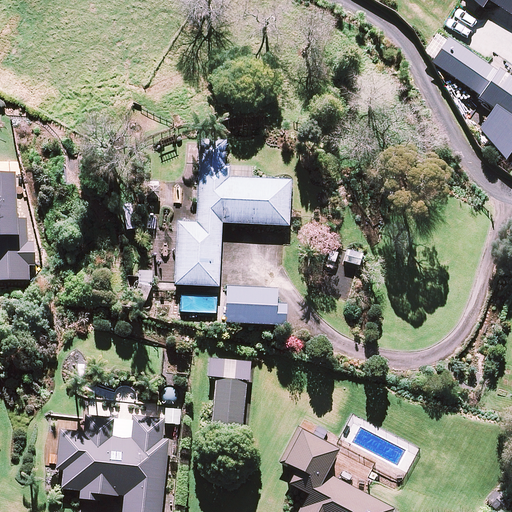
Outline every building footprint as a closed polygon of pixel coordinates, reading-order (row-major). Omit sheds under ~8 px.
[(463,0),(453,17),(480,34),(502,0),(463,0)] [(511,81),(448,40),(432,65),(480,96),(477,100),(511,122),(511,81)] [(226,149),(202,147),(197,224),(179,223),(175,285),(219,288),(223,223),(289,227),(291,183),(252,181),(253,168),(225,166),(226,149)] [(0,281),(30,281),(30,267),(36,267),(36,241),(30,241),(30,221),(18,221),(18,196),(26,196),(26,163),(0,163),(0,281)] [(152,287),(134,282),(130,298),(147,302),(152,287)] [(277,292),(228,289),(226,323),(286,327),(287,309),(276,308),(277,292)] [(248,363),(210,360),(209,377),(217,378),(213,429),(242,431),(248,363)] [(162,511),(170,421),(134,417),(133,421),(87,417),(85,435),(60,432),(55,489),(81,492),(80,500),(97,501),(98,495),(125,497),(123,511),(162,511)] [(340,451),(301,431),(284,464),(298,472),(291,486),(310,496),(301,511),(393,511),(394,510),(327,475),(340,451)]
